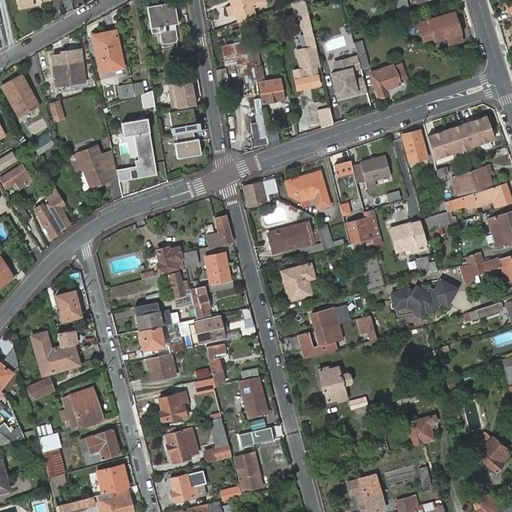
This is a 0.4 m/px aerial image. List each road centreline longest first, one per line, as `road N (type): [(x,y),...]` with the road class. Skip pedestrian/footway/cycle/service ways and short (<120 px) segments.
road 1 (residential): [(315,511),(225,175)]
road 2 (tertiary): [(225,175),(503,81)]
road 3 (residential): [(153,511),(81,237)]
road 4 (residential): [(225,175),(192,0)]
road 5 (tertiary): [(81,237),(111,217),(225,175)]
road 6 (residential): [(0,66),(119,0)]
